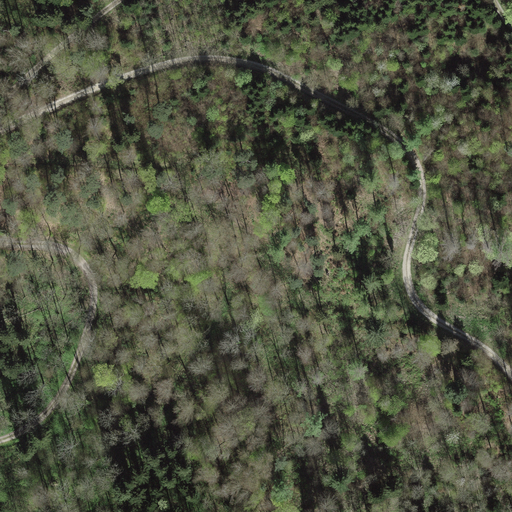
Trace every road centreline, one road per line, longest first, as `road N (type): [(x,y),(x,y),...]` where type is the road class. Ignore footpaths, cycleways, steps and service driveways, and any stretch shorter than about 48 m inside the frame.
road 1 (track): [(0,130),(81,92),(183,59),(229,59),(274,72),(405,146),(422,185),(406,264),(412,296),(511,375)]
road 2 (track): [(0,439),(50,407),(79,355),(93,303),(88,272),(65,249),(0,240)]
road 3 (track): [(0,101),(119,0)]
